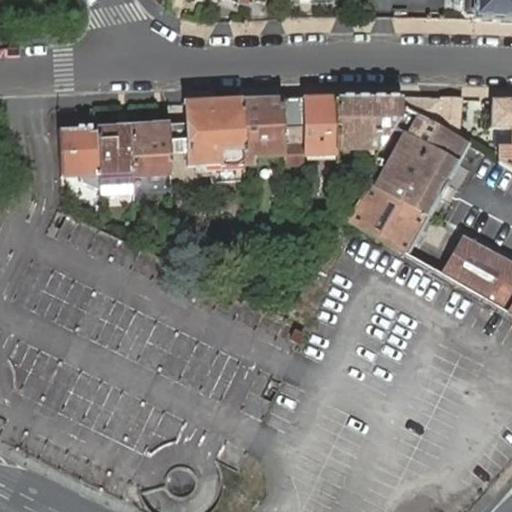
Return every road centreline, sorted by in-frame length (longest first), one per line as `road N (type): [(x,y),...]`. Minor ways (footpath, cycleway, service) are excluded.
road 1 (residential): [(511,61),(150,62)]
road 2 (residential): [(150,62),(0,75)]
